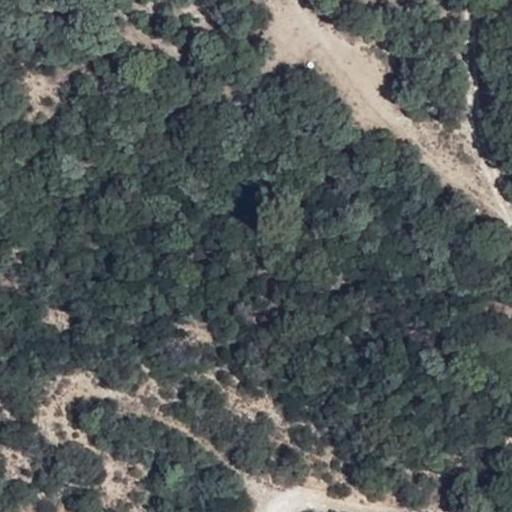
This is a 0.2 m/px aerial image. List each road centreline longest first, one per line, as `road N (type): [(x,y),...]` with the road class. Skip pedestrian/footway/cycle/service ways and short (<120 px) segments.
road 1 (track): [(511,196),(479,119),(476,0)]
road 2 (track): [(269,511),(275,496),(415,511)]
